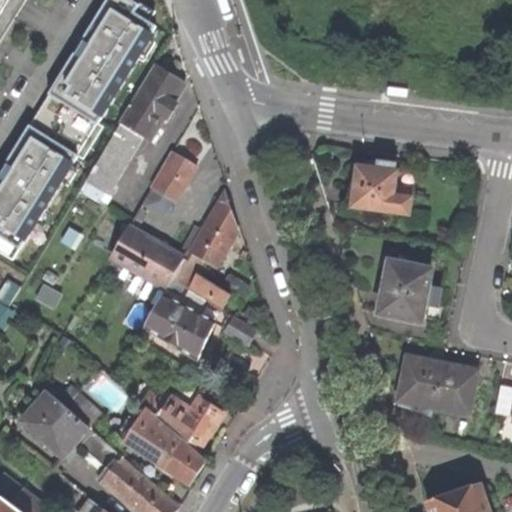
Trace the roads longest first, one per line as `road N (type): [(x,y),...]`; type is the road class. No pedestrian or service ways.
road 1 (residential): [(237,111),(336,402)]
road 2 (residential): [(237,111),(257,104),(511,136)]
road 3 (residential): [(511,339),(486,328),(483,316),(511,169)]
road 4 (residential): [(214,511),(267,436),(336,402)]
road 5 (residential): [(84,0),(0,138)]
